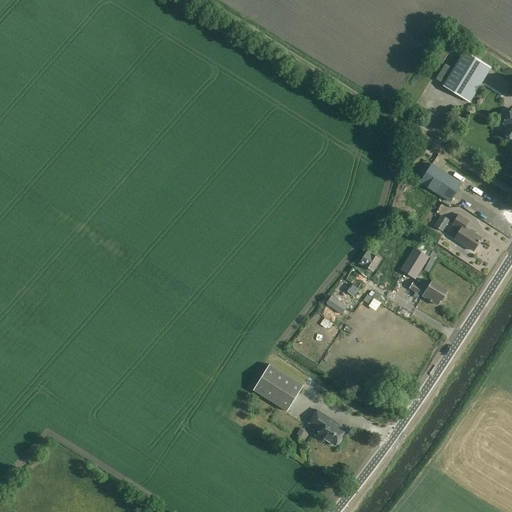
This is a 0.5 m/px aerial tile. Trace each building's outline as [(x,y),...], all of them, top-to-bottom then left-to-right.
[(471,103),(492,69),(465,52),(454,70),(446,65),(437,80),(444,85),(444,86),(471,103)] [(511,109),(503,124),(508,127),(503,134),(511,139),(511,109)] [(450,204),(463,184),(432,164),(419,185),(450,204)] [(477,208),(474,213),(484,220),(487,215),(477,208)] [(443,232),(450,221),(442,215),(434,226),(443,232)] [(470,231),(465,228),(469,222),(458,215),(452,224),(461,229),(455,239),(474,251),(482,238),(475,234),(476,232),(471,229),(470,231)] [(400,270),(415,279),(429,257),(414,248),(400,270)] [(381,259),(372,253),(373,252),(369,249),(360,262),(373,272),(381,259)] [(447,291),(432,282),(430,286),(427,291),(420,287),(414,283),(410,289),(437,305),(441,300),(442,300),(447,291)] [(423,282),(420,287),(427,291),(430,286),(423,282)] [(352,285),(347,291),(353,295),(357,289),(352,285)] [(342,315),(348,306),(332,296),(326,304),(342,315)] [(287,412),(303,386),(269,364),(253,390),(287,412)] [(342,440),(340,438),(345,430),(339,426),(340,425),(317,410),(309,423),(320,430),(316,436),(324,441),(325,440),(335,446),(337,444),(339,444),(342,440)]
